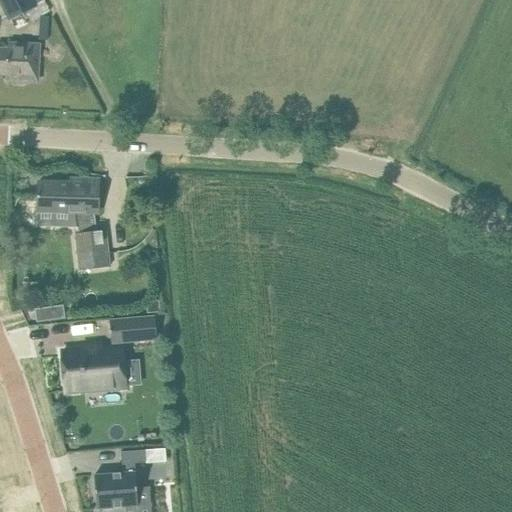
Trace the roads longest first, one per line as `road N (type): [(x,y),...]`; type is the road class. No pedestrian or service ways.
road 1 (unclassified): [(511,234),(372,166),(287,149),(0,133)]
road 2 (residential): [(50,511),(0,355)]
